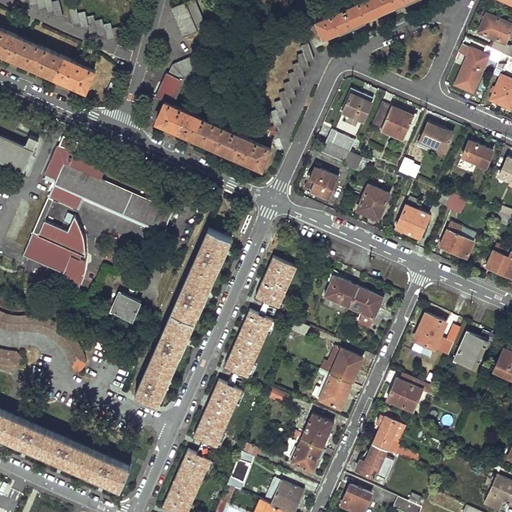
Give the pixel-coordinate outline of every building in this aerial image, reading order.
[(53,11),(54,17),(62,15),(58,0),(56,0),(51,1),(50,0),(19,0),(20,1),(26,0),(27,0),(29,6),(36,4),(37,9),(44,7),(46,13),(53,11)] [(194,0),(185,0),(171,6),(183,36),(205,26),(194,0)] [(358,0),(315,20),(323,37),(340,30),(341,31),(365,20),(364,19),(397,4),(397,6),(410,0),(358,0)] [(114,44),(122,42),(119,26),(111,28),(110,22),(102,24),(101,19),(94,20),(93,15),(85,17),(84,11),(77,13),(76,8),(68,9),(72,24),(79,23),(80,29),(88,27),(89,32),(97,30),(98,36),(104,34),(106,40),(113,38),(114,44)] [(494,36),(490,44),(495,47),(501,49),(505,51),(510,42),(504,39),(511,22),(511,21),(486,9),(478,29),(494,36)] [(94,68),(0,26),(0,51),(85,89),(94,68)] [(269,111),(274,126),(282,123),(279,116),(286,114),(284,106),(291,104),(289,97),(296,95),(293,88),(300,85),(298,78),(305,76),(302,69),(309,66),(307,59),(313,57),(308,42),(301,44),(304,51),(297,54),(299,61),(292,63),(295,70),(288,72),(290,79),(283,82),(286,89),(278,91),(281,99),(274,101),(276,109),(269,111)] [(487,51),(469,43),(452,79),(470,88),(487,51)] [(501,49),(495,47),(491,56),(496,59),(501,49)] [(505,51),(501,49),(496,59),(495,63),(503,67),(509,53),(505,51)] [(164,99),(173,103),(186,76),(201,69),(194,53),(171,62),(168,71),(166,71),(155,96),(164,99)] [(509,101),(511,102),(511,75),(500,70),(488,94),(508,104),(509,101)] [(112,96),(117,84),(110,81),(105,93),(112,96)] [(339,108),(363,118),(373,96),(349,85),(339,108)] [(380,98),(371,121),(402,134),(412,111),(380,98)] [(155,119),(262,167),(271,147),(173,103),(164,99),(155,119)] [(451,129),(426,117),(416,141),(424,144),(426,140),(443,147),(451,129)] [(356,134),(334,124),(328,137),(350,147),(356,134)] [(0,159),(24,170),(38,138),(29,134),(24,145),(0,134),(0,159)] [(61,277),(79,285),(82,279),(84,271),(86,265),(86,259),(87,249),(86,242),(84,235),(82,229),(79,222),(74,215),(67,230),(43,220),(52,199),(76,209),(82,197),(162,232),(172,211),(100,179),(105,166),(73,152),(78,141),(63,134),(45,173),(56,178),(22,254),(63,271),(61,277)] [(491,146),(468,135),(460,152),(484,162),(491,146)] [(350,147),(328,137),(323,148),(346,158),(350,147)] [(364,153),(350,147),(346,158),(344,161),(358,167),(364,153)] [(511,155),(505,152),(497,172),(509,177),(508,180),(511,181),(511,155)] [(398,170),(416,176),(421,161),(403,156),(398,170)] [(339,174),(314,163),(309,175),(314,178),(310,187),(329,196),(339,174)] [(0,219),(0,220),(14,187),(0,181),(0,219)] [(359,207),(381,216),(392,191),(370,181),(359,207)] [(439,198),(447,202),(453,189),(445,185),(439,198)] [(462,210),(468,195),(453,189),(447,202),(447,203),(462,210)] [(422,234),(432,211),(409,201),(399,225),(422,234)] [(498,210),(511,215),(511,212),(511,207),(501,203),(498,210)] [(441,243),(466,254),(475,234),(460,227),(462,223),(452,218),(441,243)] [(230,236),(208,226),(134,393),(156,403),(160,395),(161,395),(171,375),(169,374),(178,353),(180,354),(189,333),(187,332),(196,312),(198,312),(208,292),(206,291),(217,265),(219,265),(228,244),(226,244),(230,236)] [(487,264),(511,274),(511,253),(494,246),(487,264)] [(273,254),(256,294),(264,298),(270,301),(281,305),(287,293),(284,292),(296,264),(273,254)] [(348,306),(358,285),(332,274),(322,295),(348,306)] [(373,317),(383,296),(358,285),(348,306),(359,311),(355,319),(369,325),(372,317),(373,317)] [(116,315),(131,322),(141,300),(119,291),(110,310),(117,313),(116,315)] [(258,311),(264,314),(270,301),(264,298),(258,311)] [(250,307),(225,364),(234,367),(240,370),(251,375),(256,363),(253,362),(267,330),(270,331),(275,319),(264,314),(258,311),(250,307)] [(71,366),(80,371),(86,363),(81,348),(71,333),(57,322),(41,316),(24,314),(10,314),(0,308),(0,326),(7,330),(23,330),(38,331),(50,336),(59,343),(67,355),(71,366)] [(416,338),(447,352),(453,340),(441,335),(447,320),(426,311),(421,320),(424,321),(416,338)] [(301,320),(295,329),(305,335),(310,326),(301,320)] [(489,338),(466,328),(453,358),(476,368),(489,338)] [(511,348),(503,345),(493,367),(511,375),(511,348)] [(15,365),(23,357),(16,350),(4,348),(0,347),(0,362),(2,363),(15,365)] [(339,347),(329,372),(349,381),(360,356),(339,347)] [(240,370),(234,367),(228,381),(233,383),(240,370)] [(386,398),(412,408),(421,388),(430,392),(433,384),(401,370),(398,377),(396,376),(386,398)] [(349,381),(329,372),(318,397),(339,406),(349,381)] [(219,377),(194,433),(203,437),(208,440),(219,445),(225,432),(222,431),(236,399),(239,401),(245,388),(233,383),(228,381),(219,377)] [(285,391),(269,385),(266,393),(281,399),(285,391)] [(0,433),(7,437),(17,415),(0,407),(0,433)] [(392,408),(390,412),(403,418),(405,413),(392,408)] [(300,435),(321,445),(332,420),(310,411),(300,435)] [(381,424),(373,441),(387,447),(393,450),(406,422),(381,411),(376,421),(381,424)] [(444,414),(442,423),(452,424),(453,415),(444,414)] [(120,487),(130,465),(17,415),(7,437),(120,487)] [(310,471),(321,445),(300,435),(288,461),(310,471)] [(208,440),(203,437),(197,450),(202,453),(208,440)] [(376,472),(386,477),(394,458),(384,453),(387,447),(373,441),(365,459),(360,456),(356,466),(375,475),(376,472)] [(245,443),(241,451),(256,457),(259,449),(245,443)] [(188,447),(163,503),(172,507),(178,510),(182,511),(189,511),(194,502),(191,501),(205,470),(208,471),(214,458),(202,453),(197,450),(188,447)] [(237,456),(231,480),(244,483),(250,459),(237,456)] [(484,500),(498,506),(502,498),(511,502),(511,477),(497,471),(484,500)] [(267,499),(266,501),(292,511),(302,488),(278,478),(269,500),(267,499)] [(371,491),(349,481),(344,490),(348,492),(343,503),(362,511),(371,491)] [(410,490),(407,498),(421,504),(424,496),(410,490)] [(397,504),(415,511),(416,511),(421,504),(407,498),(401,495),(397,504)] [(292,511),(266,501),(261,511),(292,511)] [(485,511),(487,509),(468,501),(466,507),(470,508),(467,511),(485,511)]
